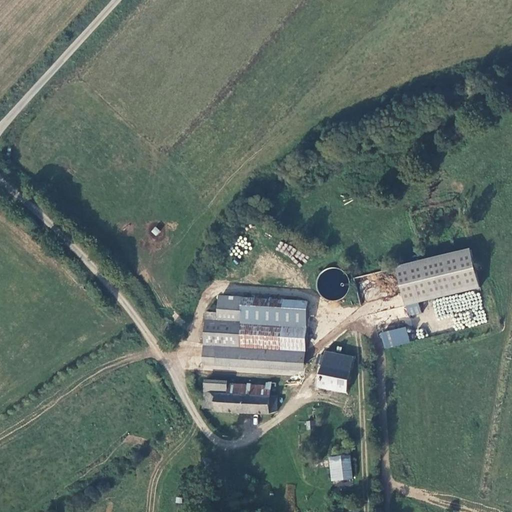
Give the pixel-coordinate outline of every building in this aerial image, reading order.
[(473,250),(400,266),(409,308),(410,310),(483,294),(473,250)] [(329,303),(350,289),(334,265),(314,278),(329,303)] [(356,276),(365,317),(409,308),(400,266),(356,276)] [(219,313),(207,313),(206,344),(217,345),(231,347),(233,297),(220,297),(219,313)] [(231,347),(217,345),(217,358),(305,363),(309,301),(233,297),(231,347)] [(406,326),(380,333),(384,349),(410,342),(406,326)] [(353,359),(327,353),(321,386),(346,391),(353,359)] [(205,393),(205,407),(214,408),(214,411),(277,413),(277,396),(271,395),(271,387),(229,384),(228,394),(205,393)] [(306,430),(273,431),(276,479),(300,478),(299,464),(308,463),(306,430)] [(330,481),(352,479),(351,454),(329,455),(330,481)] [(208,456),(205,456),(202,456),(201,458),(200,461),(201,464),(204,466),(207,465),(210,464),(210,461),(210,458),(208,456)]
